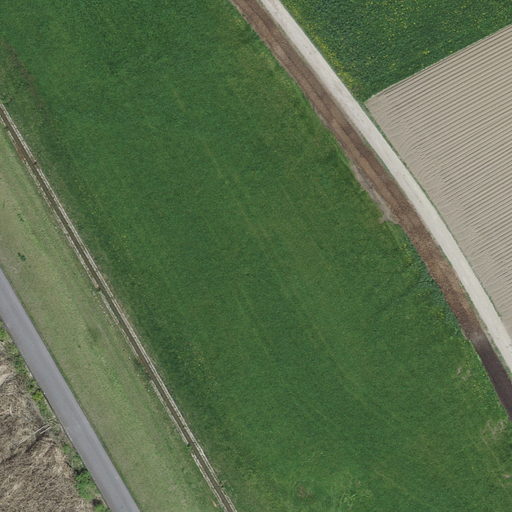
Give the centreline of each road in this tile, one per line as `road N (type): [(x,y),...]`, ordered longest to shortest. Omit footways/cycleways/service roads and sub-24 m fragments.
road 1 (track): [(265,0),(455,260),(511,364)]
road 2 (unclassified): [(127,511),(0,289)]
